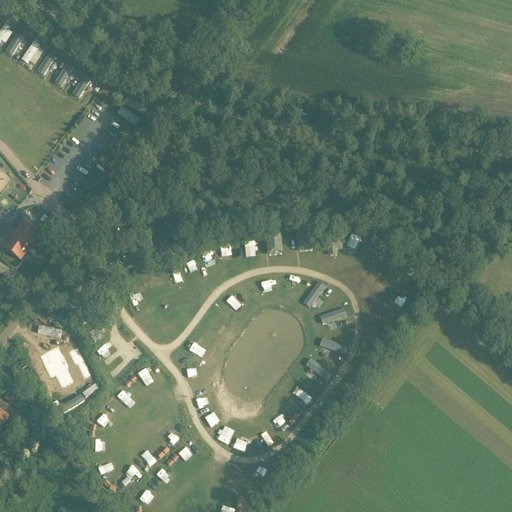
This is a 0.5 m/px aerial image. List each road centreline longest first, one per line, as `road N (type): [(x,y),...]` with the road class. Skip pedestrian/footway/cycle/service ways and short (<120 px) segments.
road 1 (unclassified): [(511,154),(270,130),(186,90)]
road 2 (unclassified): [(0,341),(186,90)]
road 3 (unclassified): [(186,90),(33,0)]
